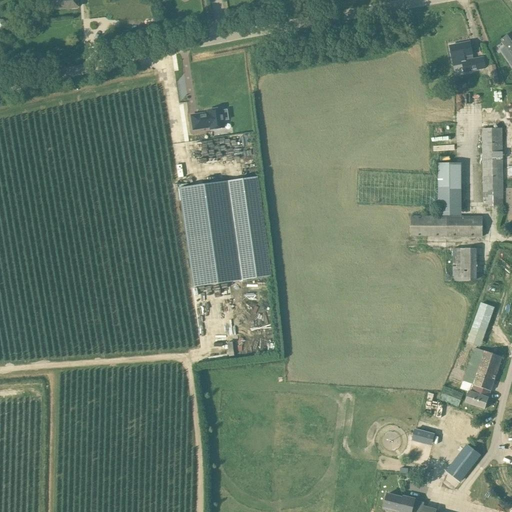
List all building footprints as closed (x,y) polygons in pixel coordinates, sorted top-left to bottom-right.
[(77,7),(76,0),(47,0),(49,9),(77,7)] [(511,32),(501,40),(511,56),(511,59),(510,62),(511,64),(511,32)] [(473,55),(470,42),(450,46),(454,66),(463,64),(464,72),(485,68),(483,58),(473,60),(472,55),(473,55)] [(495,65),(488,66),(492,85),(499,83),(495,65)] [(205,114),(191,116),(193,130),(210,127),(210,130),(223,128),(222,121),(228,120),(227,110),(221,111),(221,109),(207,111),(208,114),(205,115),(205,114)] [(502,129),(482,129),(483,207),(503,206),(502,129)] [(462,216),(461,163),(438,164),(439,216),(462,216)] [(245,177),(256,176),(255,169),(244,170),(245,177)] [(359,186),(437,190),(438,176),(359,172),(359,186)] [(259,177),(178,188),(191,287),(239,281),(273,276),(259,177)] [(438,192),(359,188),(359,202),(437,206),(438,192)] [(483,217),(411,217),(411,237),(446,237),(483,237),(483,217)] [(447,248),(447,281),(477,281),(477,248),(447,248)] [(494,312),(480,306),(466,345),(474,348),(460,389),(469,391),(465,403),(484,410),(491,391),(492,391),(502,357),(479,349),(494,312)] [(439,400),(458,407),(463,394),(444,387),(439,400)] [(415,429),(412,440),(432,445),(434,435),(415,429)] [(447,469),(461,480),(480,455),(466,444),(447,469)] [(440,511),(436,511),(437,507),(424,504),(423,505),(414,503),(414,500),(403,497),(403,498),(387,494),(387,495),(385,495),(384,500),(386,500),(384,508),(399,511),(440,511)]
